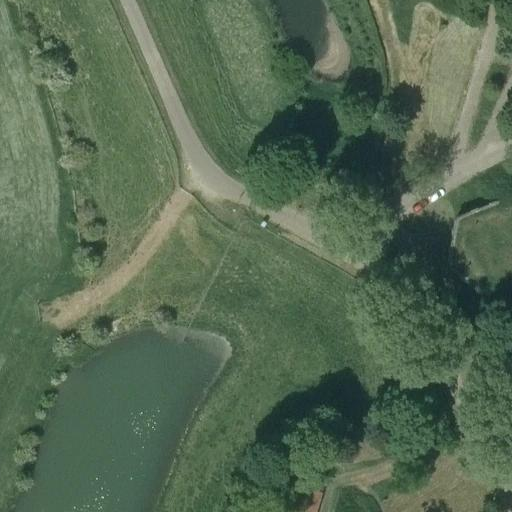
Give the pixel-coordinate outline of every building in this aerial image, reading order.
[(407,68),(427,74),(414,117),(450,128),(463,83),(462,83),(465,73),(466,73),(479,28),(444,18),(431,61),(411,55),(407,68)] [(323,216),(336,188),(294,167),(280,195),(323,216)] [(452,228),(451,232),(450,236),(449,242),(448,248),(448,253),(448,256),(447,263),(446,263),(447,266),(448,266),(463,278),(465,280),(466,280),(478,289),(478,290),(480,292),(481,291),(486,295),(486,294),(491,263),(511,265),(511,237),(495,234),(499,203),(499,202),(493,204),(493,203),(490,205),(476,211),(476,210),(473,211),(473,212),(455,219),(454,219),(452,221),(453,222),(452,228)] [(380,508),(382,511),(468,511),(491,502),(474,465),(380,508)] [(323,493),(326,481),(300,474),(298,483),(295,483),(287,511),(316,511),(322,492),(323,493)]
